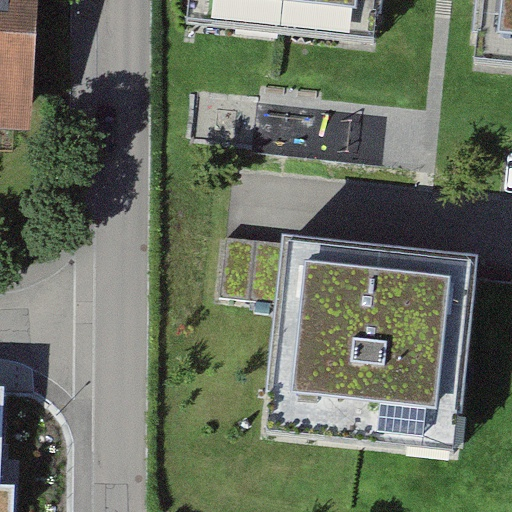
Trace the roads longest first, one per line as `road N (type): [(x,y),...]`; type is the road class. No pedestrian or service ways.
road 1 (residential): [(121,0),(116,326)]
road 2 (residential): [(511,236),(245,208)]
road 3 (residential): [(116,326),(116,511)]
